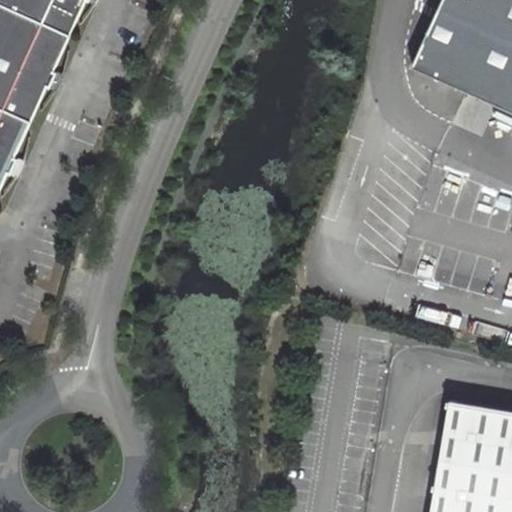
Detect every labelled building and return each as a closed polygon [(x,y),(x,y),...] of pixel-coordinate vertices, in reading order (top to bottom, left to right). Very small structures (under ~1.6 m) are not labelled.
[(0,0),(0,2),(73,34),(88,1),(88,0),(0,0)] [(511,0),(443,0),(413,66),(511,111),(511,0)] [(0,104),(33,120),(48,87),(57,68),(73,34),(0,2),(0,104)] [(57,90),(65,71),(57,68),(48,87),(57,90)] [(33,120),(0,104),(0,192),(10,170),(18,153),(33,120)] [(18,174),(26,156),(18,153),(10,170),(18,174)] [(511,511),(511,406),(447,395),(427,511),(511,511)]
